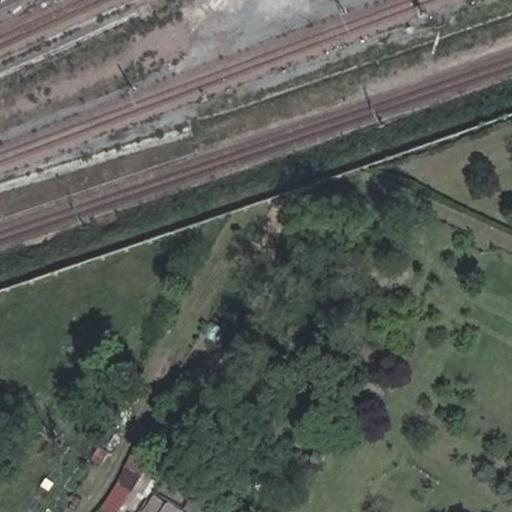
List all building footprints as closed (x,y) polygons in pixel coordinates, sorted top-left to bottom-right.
[(163,412),(134,461),(147,468),(154,473),(183,423),(163,412)] [(113,449),(103,442),(94,455),(104,462),(113,449)] [(134,461),(129,458),(122,471),(115,483),(131,493),(147,468),(134,461)] [(202,478),(185,507),(192,511),(216,511),(219,507),(211,501),(218,487),(202,478)] [(148,496),(156,484),(150,480),(143,492),(148,496)] [(119,511),(131,493),(115,483),(97,511),(99,511),(119,511)] [(187,511),(168,500),(167,501),(154,493),(143,511),(144,511),(187,511)]
